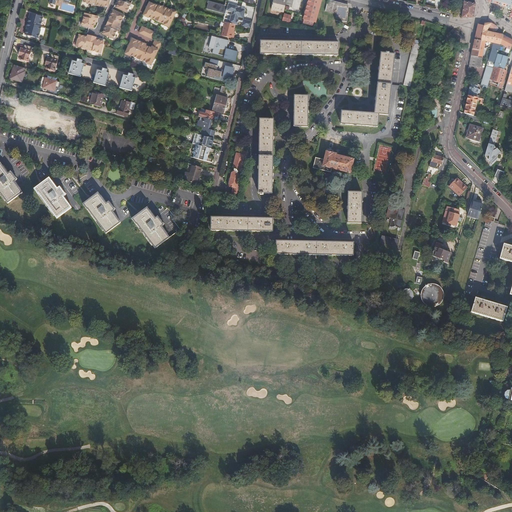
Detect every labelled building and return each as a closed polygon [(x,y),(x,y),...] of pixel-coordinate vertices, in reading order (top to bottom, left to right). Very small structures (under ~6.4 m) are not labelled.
[(92,10),(94,0),(83,0),(82,5),(91,7),(90,9),(92,10)] [(94,0),(92,10),(94,10),(95,8),(103,10),(104,9),(107,10),(110,1),(106,0),(94,0)] [(118,0),(119,1),(116,7),(126,12),(132,1),(128,0),(118,0)] [(233,0),(228,0),(228,3),(241,7),(246,9),(247,4),(233,0)] [(284,13),(286,1),(284,0),(272,0),(271,10),(284,13)] [(321,0),(308,0),(302,23),(314,26),(321,0)] [(474,17),(475,3),(463,1),(462,0),(461,0),(461,2),(463,3),(461,17),(474,17)] [(228,14),(226,22),(236,25),(237,25),(239,20),(242,21),(241,26),(251,29),(252,21),(243,19),(246,9),(241,7),(228,3),(227,5),(212,1),(210,9),(228,14)] [(336,21),(346,22),(347,6),(328,1),(325,11),(336,13),(336,21)] [(159,5),(158,5),(154,4),(149,2),(143,15),(148,18),(148,17),(152,19),(152,18),(158,21),(157,21),(160,23),(161,22),(164,24),(164,25),(169,27),(176,11),(172,9),(171,10),(164,6),(164,7),(159,5)] [(111,14),(109,18),(107,21),(120,28),(122,24),(120,23),(123,15),(113,10),(111,14)] [(43,17),(30,13),(28,21),(41,24),(43,17)] [(284,14),(282,21),(289,23),(291,16),(284,14)] [(94,23),(95,23),(96,23),(98,19),(84,16),(81,28),(92,31),(93,26),(94,23)] [(41,24),(28,21),(26,27),(27,27),(25,35),(38,39),(41,27),(40,26),(41,25),(41,24)] [(120,28),(107,21),(105,25),(104,29),(101,33),(112,38),(116,30),(119,32),(120,28)] [(226,22),(225,22),(222,36),(233,39),(234,35),(233,34),(234,31),(236,25),(226,22)] [(484,23),(478,24),(475,40),(481,41),(481,40),(484,23)] [(491,23),(484,23),(481,40),(486,42),(491,43),(489,50),(491,50),(480,85),(487,87),(491,73),(497,53),(500,44),(502,36),(487,31),(487,28),(490,30),(493,29),(495,25),(491,23)] [(154,32),(142,26),(139,33),(151,39),(154,32)] [(503,34),(502,36),(500,44),(508,48),(510,40),(506,38),(506,36),(503,34)] [(76,46),(88,50),(92,36),(88,35),(87,36),(87,37),(83,36),(79,35),(76,46)] [(104,42),(99,40),(95,39),(96,39),(96,37),(92,36),(88,50),(101,53),(104,42)] [(137,41),(132,38),(125,54),(130,56),(130,55),(137,58),(137,59),(142,61),(146,63),(151,65),(161,43),(155,40),(151,48),(144,45),(145,44),(137,40),(137,41)] [(214,54),(224,57),(226,49),(228,41),(218,38),(216,42),(213,41),(210,50),(214,51),(214,54)] [(481,41),(475,40),(473,49),(479,51),(481,43),(481,41)] [(260,41),(260,56),(338,57),(338,43),(260,41)] [(410,52),(417,54),(419,45),(413,43),(410,52)] [(481,43),(479,51),(476,67),(480,68),(485,44),(481,43)] [(18,59),(27,61),(31,47),(24,45),(23,49),(20,48),(17,56),(19,56),(18,59)] [(226,49),(224,57),(224,58),(235,61),(238,52),(226,49)] [(479,51),(473,49),(472,53),(469,66),(475,67),(476,67),(479,51)] [(409,86),(417,54),(410,52),(403,85),(409,86)] [(340,123),(378,127),(379,115),(388,116),(394,54),(381,53),(374,114),(370,114),(342,111),(340,123)] [(45,68),(54,71),(58,56),(51,54),(50,57),(47,57),(45,64),(46,64),(45,68)] [(506,86),(510,73),(503,68),(507,57),(497,54),(490,79),(506,86)] [(68,74),(80,77),(83,64),(81,63),(82,61),(77,59),(76,62),(72,61),(68,74)] [(218,60),(211,59),(209,66),(217,68),(218,60)] [(24,68),(14,65),(10,79),(21,82),(24,72),(23,72),(24,68)] [(223,79),(231,81),(233,69),(226,67),(223,79)] [(93,83),(105,86),(109,73),(106,73),(107,69),(102,68),(101,71),(97,70),(93,83)] [(119,88),(131,91),(134,78),(132,78),(133,75),(128,73),(127,76),(123,75),(119,88)] [(56,81),(42,77),(39,87),(54,91),(56,85),(56,81)] [(467,96),(475,98),(476,93),(477,89),(478,86),(471,84),(470,88),(469,87),(467,96)] [(89,104),(100,108),(103,95),(93,92),(89,104)] [(213,111),(224,113),(228,96),(217,93),(213,111)] [(294,95),(294,126),(307,126),(308,95),(294,95)] [(472,116),(476,98),(475,98),(467,96),(464,113),(467,114),(472,116)] [(117,114),(127,117),(131,103),(122,100),(120,109),(118,108),(117,114)] [(500,106),(499,107),(511,111),(511,109),(511,102),(506,101),(505,100),(502,100),(500,106)] [(207,110),(203,109),(201,117),(212,120),(213,116),(219,117),(220,114),(215,112),(207,110)] [(51,133),(64,136),(68,122),(24,110),(20,124),(32,128),(34,121),(53,126),(51,133)] [(481,118),(478,118),(472,116),(467,114),(465,118),(479,123),(481,118)] [(212,120),(201,117),(200,121),(198,120),(197,126),(203,128),(202,131),(201,131),(200,135),(202,136),(213,139),(215,131),(210,130),(212,120)] [(260,119),(258,193),(272,193),(273,119),(260,119)] [(466,138),(479,142),(483,129),(470,125),(466,138)] [(498,138),(491,135),(485,156),(492,164),(497,159),(496,158),(501,153),(495,147),(498,138)] [(213,139),(202,136),(199,144),(197,143),(196,144),(197,145),(211,148),(213,139)] [(215,154),(216,150),(211,148),(197,145),(196,148),(195,148),(193,149),(193,152),(193,154),(194,154),(193,157),(204,160),(213,163),(214,159),(208,157),(207,156),(208,153),(210,152),(215,154)] [(313,168),(331,173),(332,169),(350,173),(353,160),(336,156),(336,154),(333,153),(333,151),(327,149),(324,160),(316,158),(313,168)] [(248,157),(249,153),(242,151),(241,154),(236,153),(233,167),(234,169),(234,170),(235,171),(238,172),(241,170),(244,156),(248,157)] [(429,167),(436,169),(438,163),(442,164),(444,158),(433,155),(429,167)] [(0,192),(8,203),(21,194),(22,193),(23,192),(14,181),(17,179),(11,171),(8,173),(0,162),(0,192)] [(184,181),(197,185),(202,168),(189,164),(184,181)] [(232,193),(239,195),(240,188),(237,187),(240,175),(238,173),(238,172),(235,171),(232,172),(228,185),(234,187),(232,193)] [(59,177),(65,183),(63,185),(70,192),(68,194),(75,202),(80,197),(79,197),(81,195),(74,187),(76,184),(71,179),(69,181),(61,174),(59,177)] [(57,218),(72,207),(64,197),(66,195),(60,186),(58,188),(49,177),(34,189),(38,194),(39,194),(57,218)] [(426,182),(427,178),(423,177),(421,185),(429,187),(430,185),(427,184),(426,183),(426,182)] [(449,187),(460,196),(467,188),(457,179),(449,187)] [(87,209),(106,233),(121,222),(113,212),(115,210),(109,201),(106,203),(98,192),(83,204),(87,209)] [(347,193),(347,223),(360,223),(361,193),(347,193)] [(478,219),(483,205),(472,201),(468,215),(478,219)] [(386,217),(402,221),(405,210),(389,206),(386,217)] [(137,224),(155,248),(169,237),(161,227),(164,225),(158,216),(155,218),(147,207),(132,219),(136,225),(137,224)] [(448,218),(447,224),(456,226),(460,215),(458,215),(460,210),(447,207),(446,211),(450,212),(448,218)] [(488,221),(498,224),(498,222),(494,221),(495,217),(490,215),(488,221)] [(212,217),(211,230),(272,231),(273,218),(212,217)] [(380,243),(398,247),(399,241),(382,237),(380,243)] [(276,241),(276,254),(353,256),(353,243),(276,241)] [(511,294),(511,246),(504,244),(500,259),(511,261),(511,284),(511,288),(511,289),(511,295),(511,294)] [(445,264),(449,265),(451,254),(440,252),(441,246),(435,245),(434,247),(431,246),(429,259),(445,262),(445,264)] [(436,284),(434,284),(434,283),(432,283),(429,284),(427,285),(425,286),(423,287),(422,289),(421,292),(420,293),(420,296),(420,298),(421,301),(422,302),(424,304),(426,306),(427,306),(429,307),(432,307),(434,307),(436,306),(439,305),(441,304),(442,302),(443,300),(444,298),(444,296),(444,294),(443,291),(442,289),(440,287),(438,285),(436,284)] [(410,288),(408,288),(406,287),(405,288),(404,288),(403,289),(401,291),(400,292),(399,293),(399,296),(400,297),(400,299),(402,300),(403,301),(404,301),(405,302),(407,302),(409,301),(410,301),(411,300),(412,299),(413,298),(413,296),(414,295),(413,293),(413,292),(412,291),(411,289),(410,288)] [(504,322),(508,307),(501,306),(502,304),(498,303),(497,304),(484,300),(484,299),(481,298),(481,299),(475,298),(471,312),(504,322)]
